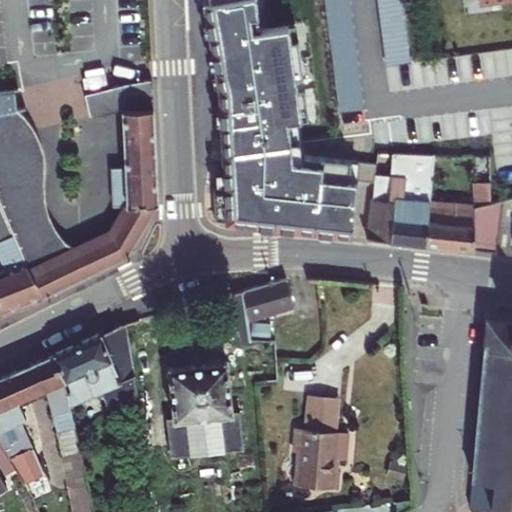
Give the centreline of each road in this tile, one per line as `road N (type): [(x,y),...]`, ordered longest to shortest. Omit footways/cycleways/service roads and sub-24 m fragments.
road 1 (tertiary): [(182,261),(258,252),(461,270)]
road 2 (tertiary): [(169,0),(182,261)]
road 3 (residential): [(461,270),(432,511)]
road 4 (residential): [(182,261),(0,346)]
